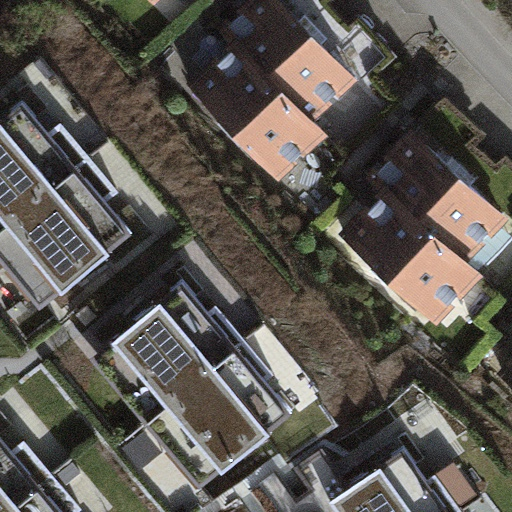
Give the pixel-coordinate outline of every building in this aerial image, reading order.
[(231,40),(187,83),(281,180),(332,130),(320,117),(361,77),(286,0),(245,0),(218,26),(231,40)] [(23,104),(0,123),(0,253),(43,305),(131,231),(23,104)] [(379,187),(339,231),(439,322),(485,272),(472,260),(511,216),(511,213),(414,124),(366,176),(379,187)] [(182,281),(94,355),(202,482),(289,408),(182,281)] [(511,354),(498,372),(511,383),(511,354)] [(63,511),(0,437),(0,511),(63,511)] [(446,511),(402,450),(331,501),(338,511),(446,511)]
